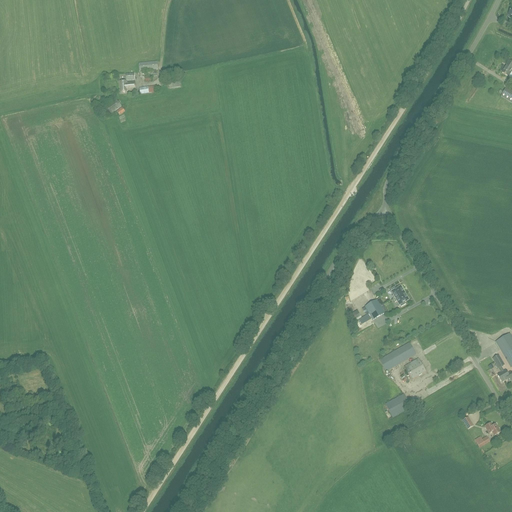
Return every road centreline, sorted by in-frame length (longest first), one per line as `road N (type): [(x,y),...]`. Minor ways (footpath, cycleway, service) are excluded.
road 1 (track): [(405,107),(138,511)]
road 2 (unclassified): [(177,511),(344,245),(385,208)]
road 3 (unclassified): [(511,425),(385,208)]
road 4 (unclassified): [(385,208),(388,178),(499,0)]
road 5 (track): [(405,107),(468,0)]
